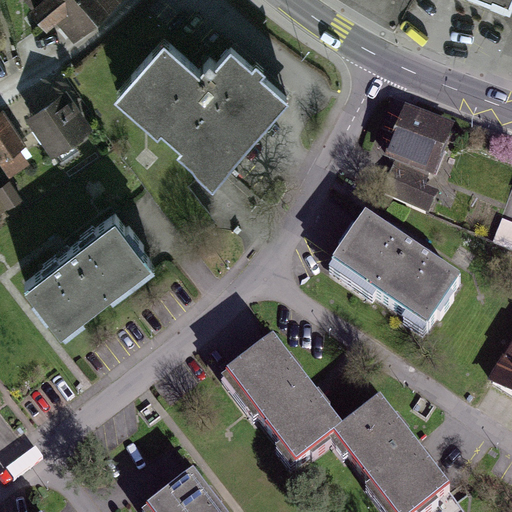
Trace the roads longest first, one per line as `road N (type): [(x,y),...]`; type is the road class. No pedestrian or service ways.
road 1 (residential): [(386,60),(267,266),(215,317),(0,486)]
road 2 (residential): [(0,91),(125,0)]
road 3 (tertiary): [(511,110),(386,60)]
